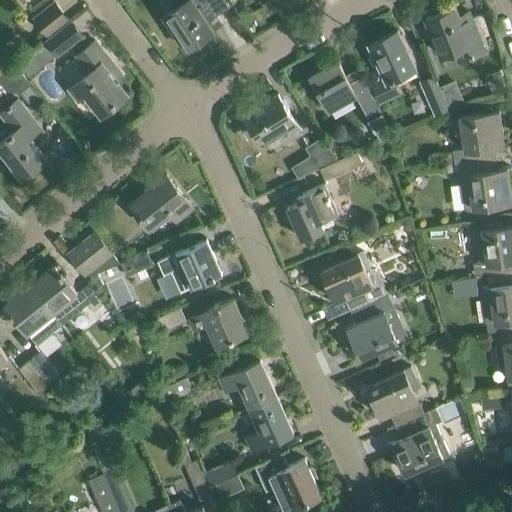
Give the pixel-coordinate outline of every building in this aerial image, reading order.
[(170,0),(175,7),(164,14),(186,48),(213,31),(212,30),(205,19),(213,14),(227,5),(224,0),(170,0)] [(70,22),(55,1),(33,18),(49,38),(70,22)] [(427,22),(415,27),(420,41),(433,36),(440,55),(454,49),(458,60),(466,57),(484,50),(469,11),(459,15),(455,6),(425,17),(427,22)] [(47,40),(47,41),(18,64),(27,77),(57,53),(58,54),(83,35),(71,21),(70,22),(49,38),(47,40)] [(375,67),(379,74),(380,78),(371,82),(380,103),(400,94),(392,77),(415,67),(397,29),(369,42),(380,65),(375,67)] [(108,71),(115,65),(95,40),(76,55),(89,72),(71,86),(79,97),(85,93),(102,114),(117,102),(116,101),(122,96),(123,97),(127,94),(108,71)] [(4,50),(0,52),(0,75),(15,64),(4,50)] [(356,94),(347,77),(337,59),(309,75),(328,109),(356,94)] [(0,82),(6,90),(20,92),(31,83),(16,64),(0,76),(0,82)] [(361,74),(349,81),(356,94),(362,105),(380,139),(394,134),(375,98),(361,74)] [(449,109),(433,74),(420,80),(435,115),(449,109)] [(449,105),(464,99),(457,82),(442,88),(449,105)] [(302,130),(278,93),(244,114),(261,141),(278,131),(285,141),(302,130)] [(24,130),(35,121),(18,99),(0,113),(14,131),(0,141),(0,147),(23,177),(46,158),(24,130)] [(499,109),(479,112),(459,115),(464,148),(452,149),(453,151),(444,152),(446,163),(496,157),(494,145),(504,143),(499,109)] [(319,168),(319,167),(338,158),(323,136),(305,147),(319,168)] [(338,158),(319,167),(325,179),(362,162),(357,150),(338,158)] [(458,170),(460,183),(464,207),(511,201),(507,167),(497,168),(496,157),(446,163),(448,172),(458,170)] [(130,202),(148,226),(169,209),(177,219),(192,206),(166,174),(130,202)] [(301,238),(324,227),(320,219),(336,213),(323,184),(302,193),(305,198),(287,207),(301,238)] [(511,224),(482,229),(474,230),(479,261),(473,262),(475,276),(511,270),(511,224)] [(114,264),(120,261),(111,251),(95,231),(68,252),(87,276),(114,264)] [(207,238),(188,246),(158,260),(164,274),(172,271),(181,291),(222,272),(207,238)] [(126,274),(126,275),(154,262),(148,249),(120,261),(114,264),(120,277),(126,274)] [(373,271),(364,250),(322,269),(335,300),(345,296),(350,309),(388,292),(378,269),(373,271)] [(55,263),(30,283),(62,323),(72,315),(88,303),(94,310),(102,303),(95,295),(98,292),(90,282),(77,291),(55,263)] [(511,270),(475,276),(477,290),(480,290),(484,321),(511,317),(511,270)] [(30,283),(5,303),(17,319),(27,331),(37,343),(51,332),(62,323),(30,283)] [(361,357),(379,349),(405,337),(396,316),(388,319),(378,297),(389,292),(388,292),(350,309),(356,322),(347,326),(361,357)] [(233,297),(215,306),(189,317),(194,329),(207,323),(217,344),(248,330),(233,297)] [(187,319),(181,306),(156,317),(162,331),(187,319)] [(511,329),(495,332),(496,343),(495,343),(499,366),(506,365),(510,388),(511,387),(511,329)] [(30,360),(48,383),(59,375),(40,351),(30,360)] [(260,357),(242,365),(218,376),(225,391),(239,385),(249,407),(277,394),(260,357)] [(38,392),(48,383),(30,360),(19,368),(38,392)] [(435,406),(423,411),(413,388),(420,385),(411,365),(367,385),(381,416),(390,412),(395,424),(435,406)] [(187,375),(159,387),(165,401),(193,388),(187,375)] [(277,394),(249,407),(259,429),(245,435),(252,451),(294,432),(277,394)] [(401,437),(392,441),(406,472),(443,457),(443,456),(449,453),(435,422),(429,409),(395,424),(401,437)] [(100,438),(91,442),(104,470),(112,466),(100,438)] [(283,452),(254,465),(266,490),(274,487),(285,510),(321,494),(305,457),(289,464),(283,452)] [(210,485),(204,472),(198,458),(184,464),(196,491),(210,485)] [(204,472),(210,485),(237,472),(231,460),(204,472)] [(101,473),(118,511),(126,511),(133,509),(114,467),(101,473)] [(118,511),(101,473),(89,478),(103,511),(118,511)] [(205,511),(203,505),(187,511),(185,511),(179,498),(167,503),(170,511),(205,511)] [(170,511),(167,503),(155,509),(156,511),(170,511)]
